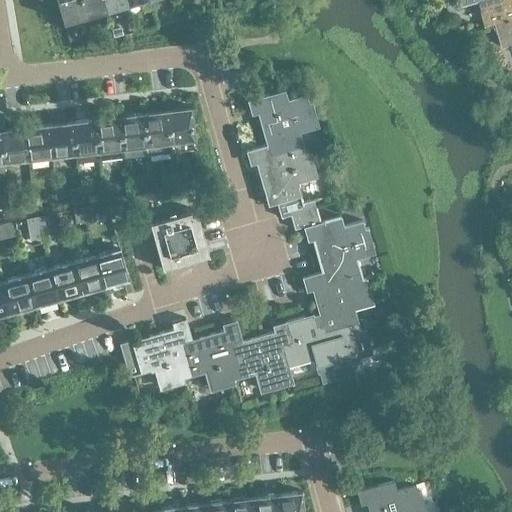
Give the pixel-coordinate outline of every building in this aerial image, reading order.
[(85,15),(80,0),(57,0),(63,21),(85,15)] [(106,9),(104,0),(80,0),(85,15),(106,9)] [(127,3),(126,0),(104,0),(106,9),(127,3)] [(458,0),(460,7),(461,7),(461,5),(479,0),(487,26),(496,24),(496,22),(511,17),(511,6),(510,0),(458,0)] [(511,17),(496,22),(496,24),(497,26),(495,27),(498,34),(499,34),(503,47),(504,47),(504,45),(511,42),(511,17)] [(121,27),(112,30),(114,38),(123,35),(121,27)] [(253,98),(266,144),(267,144),(270,154),(302,144),(298,129),(317,123),(311,102),(313,102),(312,100),(309,101),(307,93),(288,99),(285,89),(253,98)] [(190,107),(167,109),(172,151),(196,148),(191,106),(190,106),(190,107)] [(172,151),(167,109),(143,112),(148,154),(172,151)] [(148,154),(143,112),(119,115),(124,157),(148,154)] [(124,157),(119,115),(95,118),(99,150),(100,160),(124,157)] [(99,150),(95,118),(71,121),(75,153),(99,150)] [(75,153),(71,121),(47,124),(51,156),(75,153)] [(51,156),(47,124),(23,127),(27,159),(51,156)] [(27,159),(23,127),(0,130),(4,161),(27,159)] [(267,144),(266,144),(252,148),(268,205),(277,203),(300,196),(302,204),(304,203),(303,203),(296,179),(315,173),(309,153),(311,152),(311,151),(304,153),(302,144),(270,154),(267,144)] [(190,180),(176,184),(176,185),(175,187),(176,192),(192,188),(190,180)] [(176,185),(176,184),(156,190),(158,198),(158,197),(176,192),(175,187),(176,185)] [(88,185),(79,187),(82,201),(91,199),(88,185)] [(82,201),(79,187),(71,189),(74,202),(82,201)] [(147,192),(129,197),(129,198),(131,199),(133,205),(149,200),(147,192)] [(41,195),(31,197),(33,206),(34,210),(43,209),(41,195)] [(314,200),(303,203),(304,203),(302,204),(300,196),(277,203),(281,217),(290,214),(316,207),(314,200)] [(33,206),(31,197),(24,198),(27,212),(34,210),(33,206)] [(129,198),(129,197),(113,202),(115,210),(133,205),(131,199),(129,198)] [(91,205),(83,207),(85,221),(94,219),(91,205)] [(85,221),(83,207),(75,208),(78,223),(85,221)] [(320,222),(316,207),(290,214),(294,229),(310,225),(320,222)] [(208,256),(209,255),(203,232),(201,233),(199,223),(200,223),(200,221),(198,221),(196,212),(197,211),(196,210),(150,223),(154,236),(155,235),(158,245),(156,245),(163,268),(166,267),(166,265),(175,263),(175,264),(177,263),(177,262),(186,260),(188,260),(188,259),(197,256),(198,257),(200,257),(199,256),(207,254),(208,256)] [(45,214),(35,216),(37,227),(38,231),(48,229),(45,214)] [(37,227),(35,216),(28,218),(31,232),(38,231),(37,227)] [(341,216),(320,222),(310,225),(313,236),(323,271),(325,281),(358,272),(354,255),(373,250),(367,229),(369,228),(368,227),(365,228),(363,220),(344,225),(341,216)] [(119,247),(95,254),(104,285),(127,278),(128,279),(119,247)] [(104,285),(95,254),(72,261),(81,292),(104,285)] [(159,270),(154,257),(142,262),(147,274),(159,270)] [(81,292),(72,261),(48,267),(57,298),(81,292)] [(57,298),(48,267),(26,274),(34,305),(57,298)] [(377,323),(371,300),(365,279),(367,279),(367,277),(360,279),(358,272),(325,281),(323,271),(308,275),(312,286),(311,286),(319,313),(314,315),(317,325),(323,324),(325,331),(357,322),(359,329),(365,327),(377,323)] [(34,305),(26,274),(3,280),(12,311),(34,305)] [(0,314),(12,311),(3,280),(0,280),(0,314)] [(376,372),(364,328),(365,328),(365,327),(359,329),(357,322),(325,331),(323,324),(317,325),(314,315),(313,313),(304,315),(303,316),(287,320),(285,321),(287,327),(291,341),(283,344),(288,364),(315,356),(318,367),(317,367),(321,378),(341,373),(341,372),(353,369),(356,379),(357,379),(357,377),(376,372)] [(183,376),(191,374),(182,341),(192,338),(188,324),(176,327),(131,340),(138,363),(140,371),(132,374),(132,375),(157,368),(163,387),(183,381),(184,383),(185,383),(183,376)] [(226,328),(192,338),(182,341),(191,374),(207,369),(213,389),(234,383),(234,384),(235,384),(234,378),(241,375),(232,342),(242,339),(238,325),(226,329),(226,328)] [(294,383),(288,364),(283,344),(291,341),(287,327),(277,330),(242,339),(232,342),(241,375),(258,371),(263,390),(292,382),(293,383),(294,383)] [(365,500),(368,511),(425,511),(421,498),(420,493),(421,492),(421,491),(418,492),(415,484),(397,489),(394,479),(362,488),(366,500),(365,500)] [(300,490),(275,493),(277,511),(303,511),(301,490),(300,490)] [(277,511),(275,493),(251,496),(253,511),(277,511)] [(253,511),(251,496),(228,499),(229,511),(253,511)] [(229,511),(228,499),(204,502),(205,511),(229,511)] [(205,511),(204,502),(181,505),(181,511),(205,511)]
